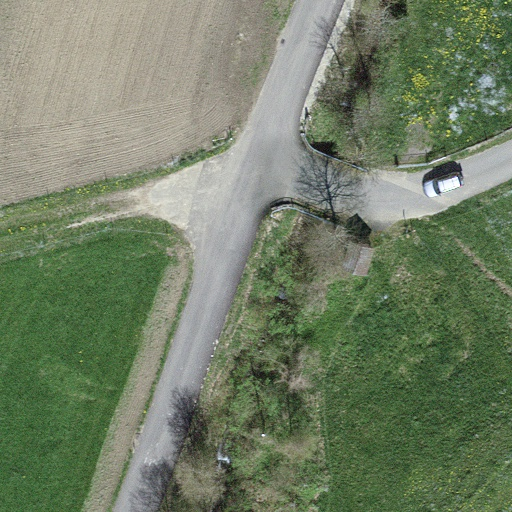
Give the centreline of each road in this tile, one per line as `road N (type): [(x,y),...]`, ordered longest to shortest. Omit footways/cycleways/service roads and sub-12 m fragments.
road 1 (unclassified): [(140,511),(253,164)]
road 2 (residential): [(511,156),(455,186),(390,200),(253,164)]
road 3 (track): [(0,227),(253,164)]
road 4 (unclassified): [(253,164),(317,0)]
